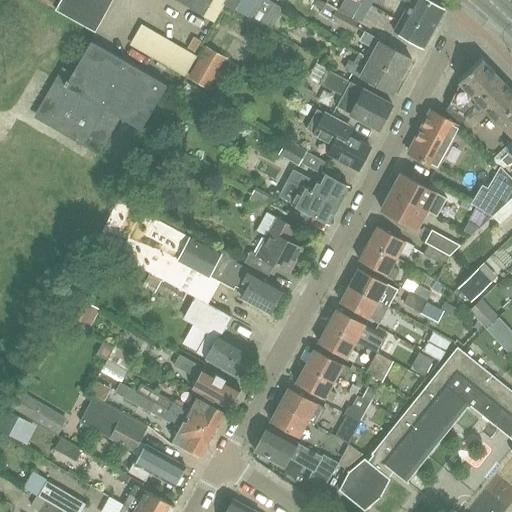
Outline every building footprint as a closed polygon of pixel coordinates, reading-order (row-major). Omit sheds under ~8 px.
[(84,0),(60,0),(56,9),(96,31),(107,12),(84,0)] [(84,0),(107,12),(113,0),(84,0)] [(176,0),(213,21),(223,4),(225,0),(176,0)] [(225,0),(223,4),(227,6),(235,11),(241,0),(225,0)] [(279,6),(268,0),(259,0),(249,18),(266,28),(279,6)] [(356,0),(344,0),(340,10),(353,17),(361,2),(356,0)] [(404,13),(434,29),(445,10),(427,0),(401,0),(409,4),(404,13)] [(326,4),(323,3),(320,8),(318,12),(352,31),(358,22),(326,4)] [(424,49),(434,29),(404,13),(399,22),(400,22),(394,32),(424,49)] [(141,26),(131,44),(184,75),(195,57),(141,26)] [(412,59),(394,49),(381,42),(365,33),(360,41),(370,47),(365,56),(402,76),(412,59)] [(75,140),(88,148),(99,154),(121,117),(142,129),(167,85),(92,42),(74,74),(63,67),(57,79),(55,81),(36,114),(77,138),(75,140)] [(226,57),(208,47),(191,79),(205,86),(216,65),(220,67),(226,57)] [(402,76),(365,56),(360,53),(354,63),(349,61),(345,70),(362,79),(362,78),(393,94),(402,76)] [(474,109),(481,103),(500,123),(500,122),(511,134),(511,92),(504,84),(482,61),(461,82),(461,83),(454,95),(453,97),(448,107),(443,117),(460,126),(461,126),(466,117),(474,109)] [(343,97),(337,107),(348,113),(380,130),(393,105),(365,90),(327,70),(320,85),(343,97)] [(288,89),(308,101),(313,92),(293,81),(288,89)] [(193,123),(204,128),(217,106),(206,100),(193,123)] [(370,147),(342,132),(346,124),(318,110),(307,130),(334,144),(329,154),(358,170),(370,147)] [(443,117),(431,110),(408,152),(437,168),(460,126),(443,117)] [(318,172),(325,160),(286,139),(280,150),(318,172)] [(511,163),(511,149),(501,160),(507,166),(511,163)] [(339,205),(349,187),(322,173),(319,180),(296,168),(290,180),(294,183),(339,205)] [(493,216),(511,198),(511,178),(501,168),(488,190),(483,187),(473,204),(493,216)] [(391,192),(427,211),(436,193),(401,173),(391,192)] [(339,205),(294,183),(290,180),(282,194),(295,201),(293,204),(329,224),(339,205)] [(417,229),(427,211),(391,192),(382,210),(417,229)] [(237,259),(208,242),(206,246),(152,218),(154,216),(120,196),(97,243),(150,272),(188,293),(196,297),(198,298),(210,276),(234,289),(239,280),(250,285),(242,299),(270,314),(271,312),(274,314),(280,302),(277,300),(282,291),(267,282),(269,280),(236,262),(237,259)] [(511,198),(493,216),(499,223),(511,211),(511,198)] [(257,255),(250,251),(244,262),(269,275),(275,265),(289,273),(302,248),(287,240),(294,227),(267,212),(257,231),(268,237),(257,255)] [(481,228),(471,222),(465,232),(472,236),(481,228)] [(397,259),(401,253),(408,257),(414,246),(378,226),(368,244),(397,259)] [(429,229),(423,241),(427,243),(451,256),(461,246),(429,229)] [(451,256),(427,243),(422,253),(442,264),(451,256)] [(397,259),(368,244),(359,260),(394,279),(399,271),(392,268),(397,259)] [(459,287),(472,301),(493,281),(479,268),(459,287)] [(390,307),(399,290),(359,269),(350,285),(390,307)] [(188,293),(150,272),(143,286),(155,293),(158,287),(183,301),(188,293)] [(511,278),(505,278),(499,283),(499,291),(504,296),(511,297),(511,295),(511,278)] [(413,294),(427,301),(432,292),(418,284),(413,294)] [(390,307),(350,285),(341,302),(381,324),(390,307)] [(427,301),(413,294),(411,293),(405,304),(420,313),(427,301)] [(229,315),(198,298),(196,297),(185,317),(207,330),(203,338),(205,339),(199,351),(207,356),(206,359),(218,365),(235,375),(241,364),(243,365),(248,356),(246,355),(248,352),(218,335),(229,315)] [(79,299),(68,319),(87,330),(99,310),(79,299)] [(500,318),(482,299),(471,310),(487,330),(488,329),(500,318)] [(328,326),(356,342),(360,334),(367,338),(372,328),(337,309),(328,326)] [(500,318),(488,329),(511,354),(511,352),(511,330),(500,318)] [(352,350),(356,342),(328,326),(319,343),(354,362),(359,353),(352,350)] [(446,349),(430,339),(424,349),(440,359),(446,349)] [(121,350),(116,346),(108,360),(108,361),(101,372),(121,383),(122,381),(135,358),(121,350)] [(511,449),(511,451),(511,391),(458,347),(372,454),(373,455),(368,461),(365,459),(350,471),(349,471),(348,471),(349,472),(339,490),(365,510),(380,497),(381,498),(382,497),(381,497),(390,479),(389,478),(394,472),(408,483),(409,482),(407,481),(468,406),(469,408),(471,406),(511,438),(511,449)] [(350,369),(333,359),(315,349),(306,366),(334,382),(339,374),(345,377),(350,369)] [(431,368),(432,367),(435,360),(420,352),(416,360),(431,368)] [(381,382),(392,362),(377,353),(366,373),(381,382)] [(238,386),(238,387),(180,355),(174,365),(198,379),(192,390),(194,391),(194,390),(227,408),(227,409),(228,409),(240,387),(238,386)] [(330,390),(334,382),(306,366),(297,383),(332,403),(337,394),(330,390)] [(214,435),(169,409),(141,394),(135,391),(121,383),(116,392),(145,407),(163,417),(164,417),(164,418),(181,427),(173,441),(185,447),(202,457),(214,435)] [(190,411),(173,402),(139,384),(135,391),(141,394),(169,409),(214,435),(226,413),(197,397),(190,411)] [(362,397),(370,402),(376,390),(368,386),(362,397)] [(290,388),(280,405),(308,421),(315,424),(325,407),(290,388)] [(19,392),(9,410),(12,411),(28,420),(57,437),(67,419),(19,392)] [(133,452),(148,426),(94,394),(79,420),(133,452)] [(370,402),(362,397),(356,394),(345,415),(359,422),(370,402)] [(304,429),(308,421),(280,405),(271,422),(306,441),(311,432),(304,429)] [(1,430),(17,439),(28,420),(12,411),(1,430)] [(348,443),(359,422),(345,415),(334,435),(348,443)] [(322,457),(286,437),(268,427),(255,451),(256,452),(257,450),(284,467),(290,457),(314,471),(310,479),(323,487),(338,463),(323,455),(322,457)] [(76,461),(82,450),(59,437),(53,448),(76,461)] [(175,486),(176,484),(186,467),(144,444),(129,472),(145,481),(150,473),(175,486)] [(338,463),(345,468),(363,454),(349,444),(338,463)] [(47,501),(61,509),(66,511),(79,511),(85,503),(48,481),(39,497),(47,501)] [(138,511),(172,511),(175,506),(135,485),(130,495),(132,496),(126,505),(138,511)] [(257,511),(234,499),(226,511),(257,511)] [(41,511),(40,511),(59,511),(61,509),(47,501),(41,511)]
